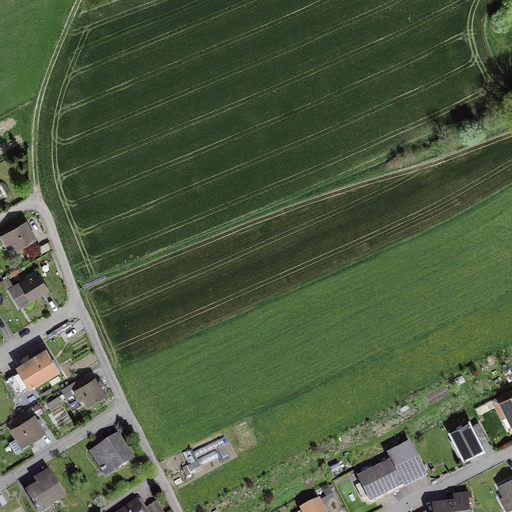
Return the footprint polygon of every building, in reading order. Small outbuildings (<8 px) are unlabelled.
[(25,223),(2,236),(7,245),(13,241),(17,249),(34,239),(25,223)] [(37,273),(10,289),(20,306),(47,290),(37,273)] [(46,350),(18,366),(30,387),(58,370),(46,350)] [(77,382),(62,390),(67,397),(77,391),(86,406),(104,396),(94,379),(80,387),(77,382)] [(511,390),(493,400),(502,417),(507,415),(511,425),(511,390)] [(34,417),(12,430),(22,447),(44,433),(39,425),(42,423),(39,418),(36,421),(34,417)] [(469,425),(452,433),(463,457),(481,449),(469,425)] [(118,436),(92,452),(94,454),(104,470),(114,464),(117,468),(132,459),(118,436)] [(405,456),(359,479),(369,499),(415,476),(405,456)] [(39,486),(27,493),(39,511),(40,511),(64,497),(48,473),(36,481),(39,486)] [(511,480),(496,488),(507,510),(511,507),(511,480)] [(456,505),(435,507),(435,511),(468,511),(468,505),(472,504),(471,494),(455,496),(456,505)] [(325,511),(320,500),(301,510),(302,511),(325,511)] [(163,511),(157,502),(149,507),(152,511),(163,511)] [(141,511),(136,503),(122,511),(141,511)]
